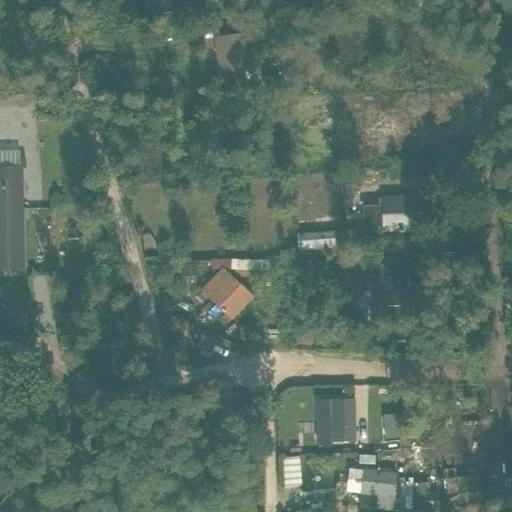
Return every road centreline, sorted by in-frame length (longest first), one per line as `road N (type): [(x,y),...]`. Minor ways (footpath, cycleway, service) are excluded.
road 1 (track): [(0,428),(260,361),(265,511)]
road 2 (track): [(171,380),(52,0)]
road 3 (track): [(484,0),(497,376)]
road 4 (track): [(260,361),(511,375)]
